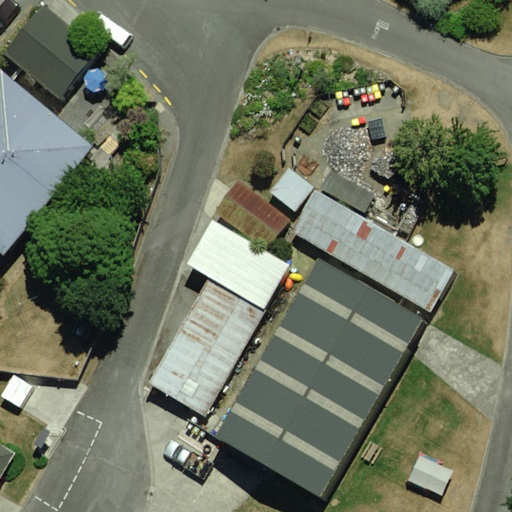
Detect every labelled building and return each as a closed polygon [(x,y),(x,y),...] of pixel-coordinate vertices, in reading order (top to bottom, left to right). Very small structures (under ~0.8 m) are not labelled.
[(44,4),(4,55),(60,98),(100,48),(44,4)] [(2,69),(0,71),(0,252),(4,255),(95,146),(2,69)] [(323,251),(208,442),(313,505),(453,272),(312,187),(287,229),(323,251)] [(217,217),(187,265),(211,280),(144,389),(203,425),(299,267),(217,217)] [(0,428),(0,489),(29,447),(0,428)]
